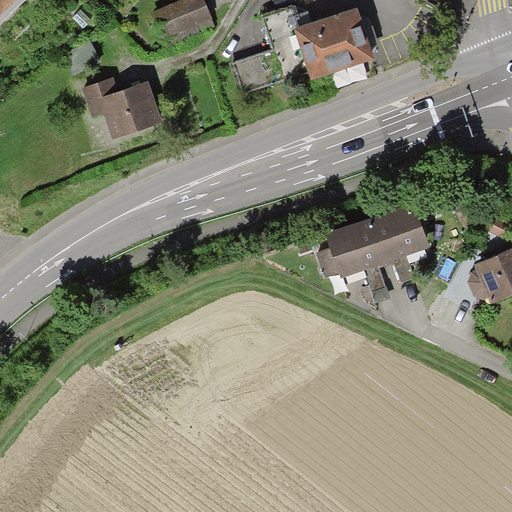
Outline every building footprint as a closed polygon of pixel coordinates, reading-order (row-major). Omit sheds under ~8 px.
[(0,0),(0,26),(26,0),(0,0)] [(202,0),(190,0),(154,15),(164,39),(211,21),(202,0)] [(369,58),(353,9),(298,27),(291,7),(262,17),(273,50),(234,63),(244,91),(305,70),(308,79),(369,58)] [(120,78),(84,91),(93,118),(103,114),(112,140),(162,122),(148,82),(125,90),(120,78)] [(329,88),(326,78),(305,85),(309,95),(329,88)] [(413,205),(326,236),(330,249),(316,254),(325,279),(338,274),(341,282),(365,273),(376,304),(391,299),(380,268),(397,262),(403,281),(413,277),(406,259),(430,250),(413,205)] [(511,251),(474,268),(475,271),(472,273),(468,283),(474,298),(484,301),(489,299),(492,306),(511,296),(511,251)]
